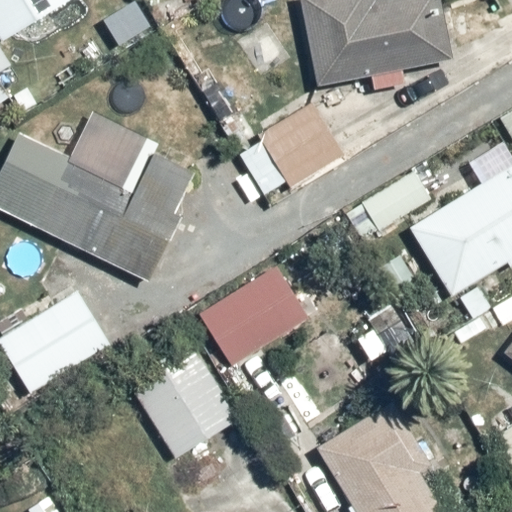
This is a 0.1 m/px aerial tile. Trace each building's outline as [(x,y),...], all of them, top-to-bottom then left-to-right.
[(0,0),(0,30),(7,41),(72,0),(0,0)] [(304,0),(322,85),(455,59),(443,0),(304,0)] [(235,149),(259,192),(279,180),(282,186),(340,154),(309,99),(251,132),(255,138),(235,149)] [(74,157),(22,131),(0,176),(0,208),(152,281),(204,175),(157,153),(161,143),(96,111),(74,157)] [(433,194),(416,165),(359,200),(376,228),(433,194)] [(511,168),(413,229),(454,296),(511,260),(511,168)] [(274,261),(199,311),(233,361),(307,310),(274,261)] [(105,342),(73,290),(0,333),(0,346),(26,389),(105,342)] [(238,414),(194,343),(129,383),(174,454),(238,414)] [(397,404),(324,447),(362,511),(446,511),(424,473),(435,467),(397,404)]
